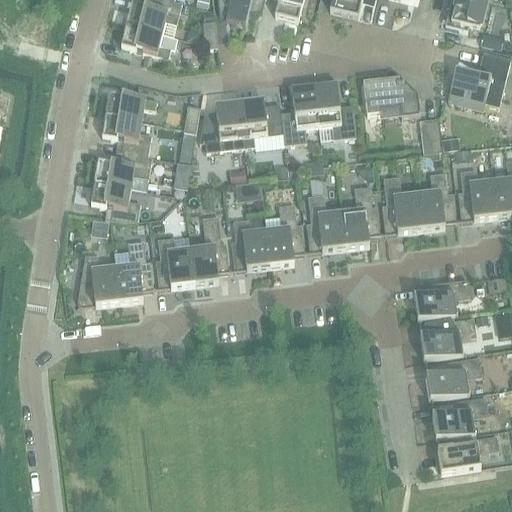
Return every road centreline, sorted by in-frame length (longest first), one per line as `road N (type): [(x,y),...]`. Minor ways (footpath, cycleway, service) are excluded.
road 1 (residential): [(79,65),(186,87),(340,62),(351,43),(422,61)]
road 2 (residential): [(31,342),(149,332),(216,311),(377,289)]
road 3 (residential): [(407,478),(377,289)]
road 4 (residential): [(45,511),(31,342)]
road 5 (residential): [(50,227),(79,65)]
road 6 (residential): [(377,289),(411,265),(511,252)]
